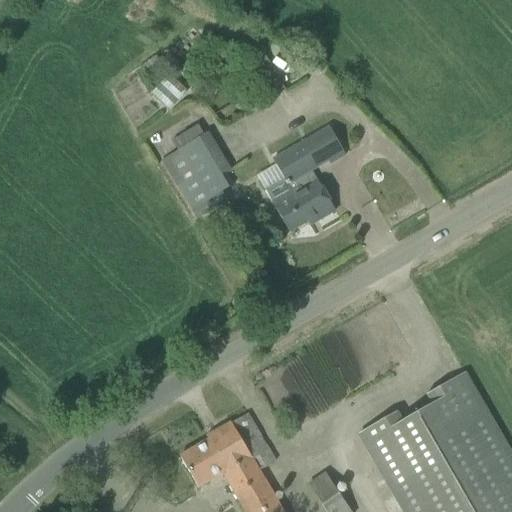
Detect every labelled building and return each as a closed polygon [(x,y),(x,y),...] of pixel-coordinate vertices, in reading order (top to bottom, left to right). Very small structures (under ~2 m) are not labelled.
[(154,57),(142,65),(148,74),(160,65),(154,57)] [(208,68),(190,83),(198,93),(216,77),(208,68)] [(225,71),(215,80),(224,90),(234,81),(225,71)] [(159,79),(144,97),(161,112),(176,95),(159,79)] [(257,101),(248,105),(251,113),(260,109),(257,101)] [(192,129),(171,142),(178,153),(199,141),(192,129)] [(284,179),(288,186),(308,175),(328,163),(330,166),(345,157),(329,129),(273,161),(284,179)] [(178,153),(169,158),(188,189),(179,195),(190,212),(195,220),(229,200),(225,192),(234,186),(205,137),(199,141),(178,153)] [(284,179),(265,190),(273,204),(290,234),(316,218),(318,222),(336,212),(319,184),(314,187),(308,175),(288,186),(284,179)] [(230,232),(220,237),(229,253),(238,248),(230,232)] [(404,511),(511,511),(511,459),(463,375),(427,396),(433,405),(402,423),(397,413),(360,434),(404,511)] [(277,464),(260,436),(248,415),(232,425),(231,423),(207,438),(209,441),(180,458),(190,475),(200,490),(224,475),(246,511),(284,511),(261,473),(277,464)] [(325,511),(343,511),(346,511),(323,476),(308,486),(325,511)]
